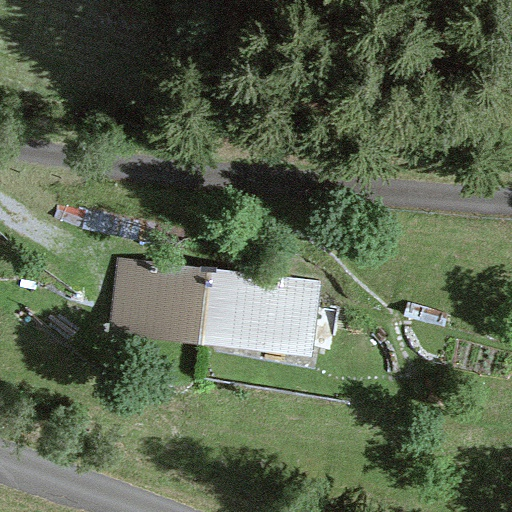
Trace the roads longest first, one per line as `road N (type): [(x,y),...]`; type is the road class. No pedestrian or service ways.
road 1 (unclassified): [(0,146),(511,200)]
road 2 (unclassified): [(149,511),(0,456)]
